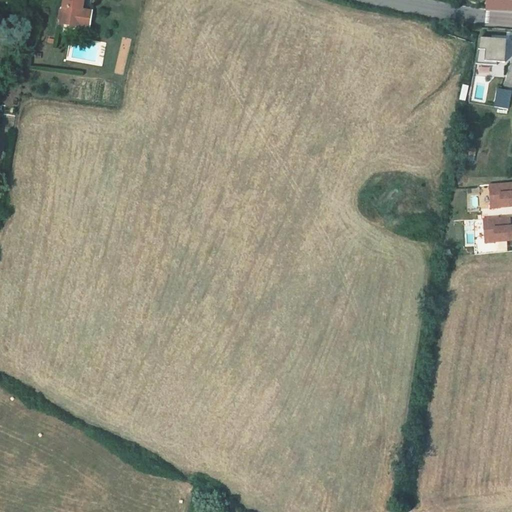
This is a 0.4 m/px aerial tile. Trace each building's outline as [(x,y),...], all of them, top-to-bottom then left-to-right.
[(58,0),(56,20),(79,24),(80,8),(76,3),(76,0),(58,0)] [(511,0),(484,0),(484,6),(511,8),(511,0)] [(86,4),(76,3),(80,8),(79,24),(84,24),(86,4)] [(510,36),(482,35),(481,61),(501,62),(501,59),(509,59),(510,36)] [(508,86),(495,84),(492,101),(505,104),(508,86)] [(511,182),(491,185),(493,208),(511,205),(511,182)] [(485,219),(487,242),(511,240),(511,226),(510,226),(509,217),(485,219)]
